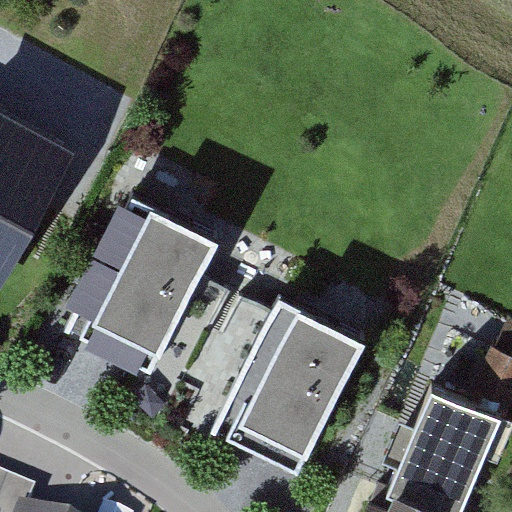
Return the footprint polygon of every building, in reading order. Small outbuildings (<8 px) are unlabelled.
[(0,311),(2,312),(81,144),(0,106),(0,311)] [(221,236),(135,194),(68,328),(155,370),(221,236)] [(370,337),(284,294),(215,431),(302,474),(370,337)] [(373,475),(358,511),(458,511),(502,405),(508,408),(511,399),(511,345),(493,338),(473,389),(432,373),(389,481),(373,475)] [(36,487),(0,472),(0,511),(36,511),(28,508),(36,487)]
